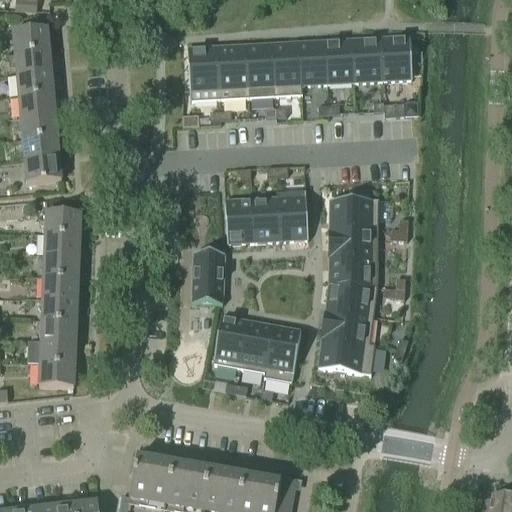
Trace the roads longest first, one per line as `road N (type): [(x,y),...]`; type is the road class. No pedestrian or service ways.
road 1 (residential): [(128,405),(482,462),(504,453),(511,431)]
road 2 (residential): [(412,152),(140,166)]
road 3 (residential): [(128,405),(140,166)]
road 4 (residential): [(140,166),(123,140),(109,0)]
road 5 (residential): [(0,476),(86,464),(100,422),(128,405)]
